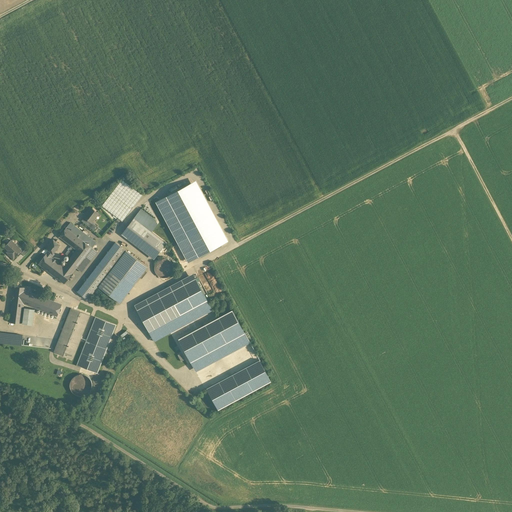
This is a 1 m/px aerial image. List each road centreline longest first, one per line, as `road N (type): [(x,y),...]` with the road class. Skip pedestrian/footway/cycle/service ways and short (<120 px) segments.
road 1 (track): [(511,97),(106,313),(0,261)]
road 2 (unclassified): [(0,399),(82,425),(210,506),(394,511)]
road 3 (track): [(70,291),(116,236),(150,262),(144,293)]
road 4 (track): [(511,239),(453,128)]
